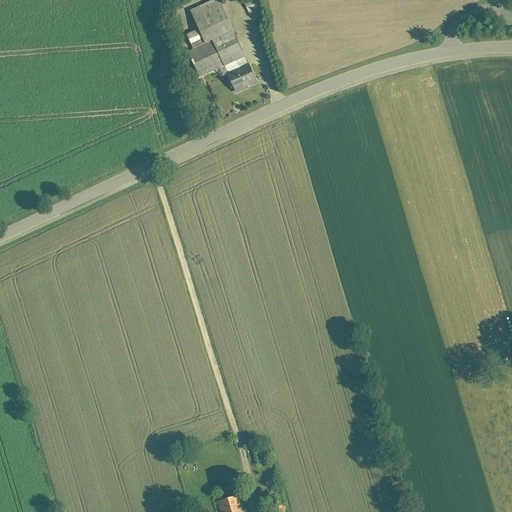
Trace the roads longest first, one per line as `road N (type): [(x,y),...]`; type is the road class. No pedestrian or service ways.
road 1 (tertiary): [(450,52),(333,85),(0,237)]
road 2 (track): [(151,167),(243,460)]
